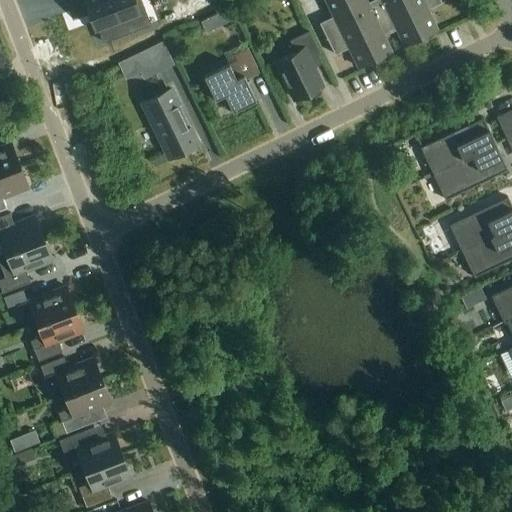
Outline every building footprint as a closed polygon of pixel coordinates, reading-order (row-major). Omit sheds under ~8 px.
[(83,0),(94,28),(98,27),(104,42),(134,31),(123,4),(132,0),(83,0)] [(320,24),(336,55),(350,48),(360,68),(392,52),(384,36),(398,29),(406,45),(438,29),(428,9),(443,2),(441,0),(373,0),(368,3),(366,0),(326,0),(334,16),(320,24)] [(232,6),(217,13),(223,25),(238,18),(232,6)] [(289,53),(275,60),(294,100),(322,86),(313,67),(303,46),(314,40),(309,30),(289,39),(295,50),(289,53)] [(174,65),(163,41),(132,56),(144,80),(174,65)] [(229,65),(204,77),(215,100),(224,96),(232,112),(256,101),(244,76),(258,69),(247,49),(233,55),(236,61),(229,65)] [(169,91),(144,103),(170,157),(195,145),(169,91)] [(483,118),(420,147),(433,174),(496,144),(483,118)] [(0,173),(20,166),(11,143),(0,147),(0,173)] [(496,144),(433,174),(445,200),(508,170),(496,144)] [(0,199),(29,188),(20,166),(0,173),(0,199)] [(511,206),(507,197),(450,224),(462,251),(502,232),(511,227),(511,206)] [(9,213),(0,216),(0,241),(1,241),(5,253),(0,254),(0,255),(43,239),(35,216),(14,225),(9,213)] [(511,227),(502,232),(462,251),(475,277),(511,259),(511,227)] [(43,239),(0,255),(0,265),(5,278),(0,279),(0,287),(2,293),(30,282),(26,271),(52,261),(43,239)] [(511,284),(491,295),(504,322),(508,320),(511,317),(511,284)] [(27,302),(17,306),(20,315),(32,311),(37,324),(75,309),(66,287),(27,302)] [(22,290),(3,298),(8,309),(17,306),(27,302),(22,290)] [(42,336),(30,341),(38,362),(62,352),(58,341),(83,331),(75,309),(37,324),(42,336)] [(64,357),(40,366),(48,387),(59,383),(64,396),(102,381),(93,358),(68,368),(64,357)] [(89,412),(111,403),(102,381),(64,396),(69,408),(58,413),(61,422),(66,433),(93,423),(89,412)] [(511,416),(509,417),(507,402),(495,404),(499,429),(511,427),(511,416)] [(21,436),(26,448),(39,442),(35,430),(21,436)] [(87,430),(59,440),(67,463),(80,458),(84,470),(122,456),(113,433),(92,441),(87,430)] [(11,465),(13,472),(28,466),(22,452),(0,460),(0,462),(2,469),(11,465)] [(89,483),(78,487),(86,508),(112,498),(107,487),(131,478),(122,456),(84,470),(89,483)] [(152,511),(148,502),(122,511),(152,511)]
